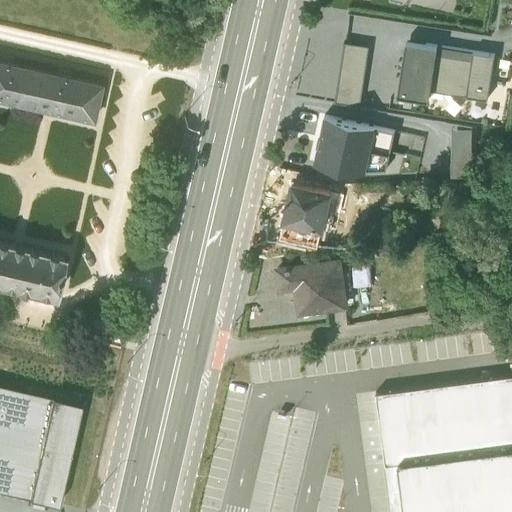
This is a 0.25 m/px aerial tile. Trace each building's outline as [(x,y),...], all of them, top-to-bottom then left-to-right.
[(402,58),(397,94),(426,98),(428,89),(486,98),(493,56),(425,42),(407,38),(402,58)] [(367,45),(343,41),(334,101),(358,105),(367,45)] [(0,97),(92,119),(93,118),(100,84),(99,83),(0,60),(0,97)] [(324,114),(313,162),(349,169),(385,168),(394,130),(324,114)] [(471,162),(471,125),(452,125),(452,162),(471,162)] [(396,128),(393,144),(420,149),(423,133),(396,128)] [(322,232),(331,192),(291,182),(288,195),(289,195),(288,200),(283,199),(275,240),(296,244),(297,241),(316,245),(319,231),(322,232)] [(0,282),(53,295),(62,256),(61,255),(0,241),(0,282)] [(277,268),(279,287),(295,285),(299,311),(343,304),(341,289),(350,287),(348,272),(342,272),(340,259),(277,268)] [(511,368),(375,387),(384,456),(511,438),(511,368)] [(0,491),(57,504),(58,504),(81,402),(0,383),(0,491)] [(511,511),(511,438),(384,456),(391,511),(511,511)]
